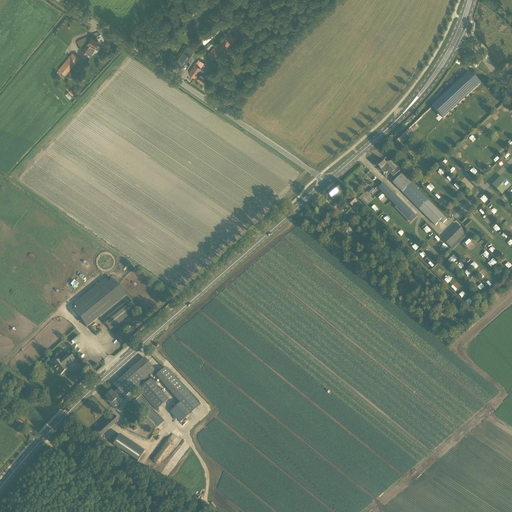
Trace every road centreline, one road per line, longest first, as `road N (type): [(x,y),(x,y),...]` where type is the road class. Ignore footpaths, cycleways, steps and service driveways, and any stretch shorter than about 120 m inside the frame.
road 1 (secondary): [(0,492),(91,389),(325,183)]
road 2 (track): [(214,511),(91,435),(7,366),(98,276),(115,273)]
road 3 (unclassified): [(325,183),(58,0)]
road 4 (track): [(151,511),(48,444)]
